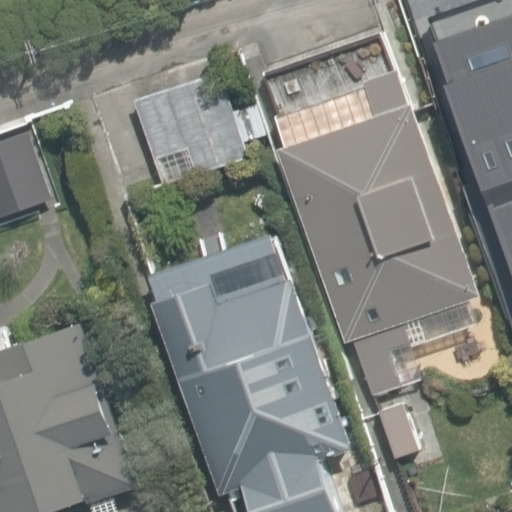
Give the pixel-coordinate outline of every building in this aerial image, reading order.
[(384,0),(303,0),(238,23),(256,76),(394,27),(384,0)] [(360,335),(380,394),(405,385),(391,346),(412,339),(406,320),(482,294),(417,103),(392,32),(259,78),(275,125),(348,339),(360,335)] [(440,105),(511,319),(511,318),(511,47),(501,51),(505,63),(487,69),(493,87),(440,105)] [(136,100),(164,186),(256,157),(229,71),(136,100)] [(244,483),(254,511),(341,511),(321,451),(350,441),(342,417),(362,410),(352,379),(335,385),(280,222),(148,267),(211,455),(215,454),(226,489),(244,483)] [(0,511),(47,511),(146,481),(88,321),(0,348),(0,511)] [(422,449),(405,399),(384,406),(401,456),(422,449)]
